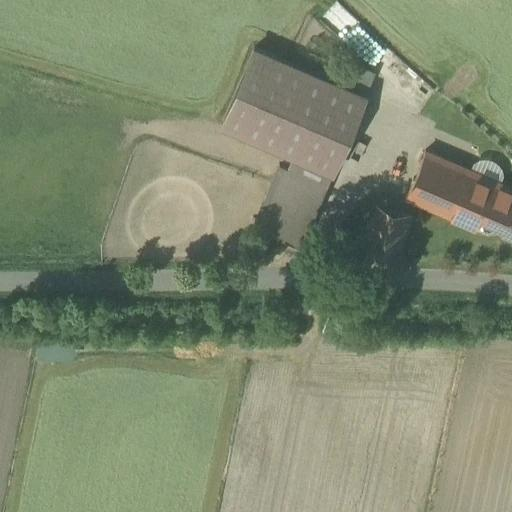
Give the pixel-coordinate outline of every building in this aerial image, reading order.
[(288,63),(254,48),(221,122),(293,153),(331,170),(364,95),(288,63)] [(469,169),(425,150),(406,194),(450,213),(469,169)] [(331,170),(293,153),(287,167),(326,184),(332,170),(331,170)] [(287,167),(280,164),(253,225),(300,245),(326,184),(287,167)] [(511,187),(469,169),(450,213),(475,224),(478,215),(503,225),(501,230),(511,234),(511,187)] [(411,214),(374,204),(363,246),(399,257),(411,214)]
